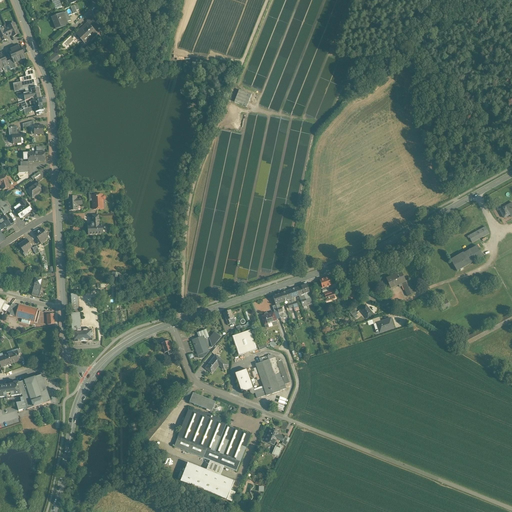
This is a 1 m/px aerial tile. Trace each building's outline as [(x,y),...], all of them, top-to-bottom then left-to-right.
[(51,0),(55,10),(62,7),(59,0),(68,0),(70,4),(81,0),(51,0)] [(67,12),(52,18),(56,29),(68,24),(68,22),(70,21),(67,12)] [(93,20),(89,25),(91,27),(93,29),(97,26),(98,25),(96,18),(93,20)] [(14,24),(8,26),(9,28),(12,35),(13,37),(19,34),(14,24)] [(85,24),(77,33),(85,41),(85,42),(88,39),(89,40),(92,38),(93,39),(98,34),(93,29),(91,27),(89,28),(85,24)] [(128,41),(121,40),(121,42),(120,42),(119,50),(127,52),(128,44),(128,41)] [(24,54),(20,45),(14,48),(20,61),(26,58),(24,54)] [(20,61),(14,48),(9,50),(12,59),(14,63),(20,61)] [(7,62),(3,53),(0,54),(0,62),(3,68),(8,66),(9,66),(7,62)] [(60,59),(56,53),(48,59),(52,65),(60,59)] [(33,68),(26,71),(26,72),(25,73),(26,77),(31,76),(32,80),(32,83),(34,83),(35,85),(36,85),(36,88),(37,88),(34,71),(33,68)] [(24,82),(16,83),(18,91),(25,90),(26,93),(29,93),(32,93),(31,90),(31,89),(36,88),(36,85),(35,85),(34,83),(32,83),(32,80),(24,82)] [(36,88),(31,89),(31,90),(32,93),(33,98),(41,97),(39,88),(37,88),(36,88)] [(246,107),(251,94),(237,89),(232,102),(246,107)] [(26,93),(24,94),(25,101),(33,98),(32,93),(29,93),(26,93)] [(41,97),(33,98),(33,101),(32,102),(32,104),(34,104),(34,105),(42,104),(41,97)] [(42,104),(34,105),(36,112),(44,111),(42,104)] [(43,126),(34,126),(34,135),(44,134),(43,126)] [(20,135),(12,135),(13,144),(13,143),(21,143),(21,144),(22,144),(21,138),(21,135),(20,135)] [(45,152),(28,153),(28,162),(45,161),(45,152)] [(5,175),(0,176),(0,185),(1,185),(3,190),(10,188),(5,175)] [(44,190),(38,182),(27,190),(31,197),(37,193),(38,194),(44,190)] [(98,194),(98,195),(95,195),(92,196),(93,201),(93,210),(103,209),(103,204),(102,204),(102,200),(104,200),(106,199),(106,197),(104,195),(102,196),(102,195),(100,195),(99,194),(98,194)] [(71,197),(68,197),(68,199),(69,211),(78,211),(78,206),(83,205),(82,198),(77,199),(77,197),(71,197)] [(23,206),(16,211),(21,218),(31,211),(26,203),(24,200),(21,202),(23,206)] [(511,202),(499,210),(504,218),(510,215),(511,217),(511,216),(511,202)] [(5,216),(1,219),(2,220),(0,221),(0,228),(1,231),(7,227),(11,225),(5,216)] [(94,222),(92,222),(92,223),(91,223),(90,225),(90,226),(88,226),(88,235),(103,234),(103,225),(99,225),(99,222),(94,222)] [(485,227),(467,237),(468,238),(469,238),(472,243),(489,233),(485,227)] [(43,229),(40,232),(39,231),(35,234),(40,242),(48,236),(43,229)] [(27,240),(19,245),(24,252),(23,253),(25,256),(29,253),(27,250),(32,247),(27,240)] [(477,246),(451,261),(457,271),(483,256),(477,246)] [(409,280),(405,281),(401,272),(386,279),(391,289),(399,285),(400,287),(404,286),(405,290),(412,287),(409,280)] [(493,275),(476,285),(479,291),(496,281),(493,275)] [(328,277),(320,280),(322,288),(328,286),(331,285),(328,277)] [(46,282),(36,279),(32,295),(39,297),(42,287),(45,287),(46,282)] [(307,285),(301,287),(304,295),(308,293),(310,293),(307,285)] [(301,287),(296,288),(298,296),(300,296),(304,295),(301,287)] [(412,287),(405,290),(408,296),(415,293),(412,287)] [(294,289),(289,291),(291,299),(293,298),(297,297),(294,289)] [(329,291),(324,293),(327,301),(336,298),(333,290),(329,291)] [(289,291),(281,293),(284,301),(287,300),(291,299),(289,291)] [(281,293),(273,296),(275,305),(284,301),(281,293)] [(12,304),(7,311),(10,314),(10,315),(15,317),(18,306),(12,304)] [(37,310),(19,305),(18,306),(15,317),(16,317),(22,319),(21,322),(29,325),(30,321),(34,322),(37,310)] [(365,305),(360,310),(367,318),(373,314),(365,305)] [(231,310),(223,313),(226,321),(228,325),(232,324),(230,320),(234,318),(231,310)] [(511,312),(459,341),(463,347),(511,321),(511,312)] [(273,313),(262,317),(265,325),(266,328),(277,324),(276,319),(274,313),(273,313)] [(72,314),(71,314),(72,331),(80,331),(79,314),(77,314),(72,314)] [(381,322),(377,323),(380,333),(394,328),(390,319),(381,322)] [(92,330),(80,331),(72,331),(73,342),(93,341),(92,330)] [(206,330),(197,333),(198,338),(203,336),(204,339),(209,338),(206,330)] [(251,330),(232,337),(238,356),(257,349),(251,330)] [(216,334),(213,338),(211,337),(209,339),(209,340),(212,348),(220,338),(216,334)] [(198,338),(192,340),(195,349),(206,345),(204,339),(203,336),(198,338)] [(169,342),(165,343),(164,342),(162,343),(162,344),(161,344),(162,348),(161,348),(162,350),(163,350),(164,353),(168,352),(172,351),(169,342)] [(268,347),(265,342),(258,345),(260,350),(268,347)] [(206,345),(195,349),(198,356),(200,355),(203,358),(209,352),(208,349),(206,345)] [(218,346),(212,353),(214,355),(220,348),(218,346)] [(17,351),(8,355),(11,364),(15,362),(20,360),(18,354),(17,351)] [(8,355),(0,357),(0,364),(1,366),(1,368),(11,364),(8,355)] [(275,358),(272,355),(259,359),(261,363),(256,365),(264,388),(266,395),(267,396),(280,391),(286,388),(285,385),(290,383),(282,361),(277,363),(275,358)] [(228,365),(215,356),(205,368),(212,374),(219,365),(224,370),(228,365)] [(247,369),(235,374),(242,393),(249,390),(254,388),(247,369)] [(19,383),(18,383),(19,384),(20,395),(22,395),(27,409),(50,402),(41,375),(19,383)] [(14,385),(0,386),(0,397),(20,395),(19,384),(18,383),(19,383),(14,383),(14,385)] [(262,386),(254,389),(254,388),(249,390),(250,393),(252,394),(255,393),(257,399),(266,395),(264,388),(263,389),(262,386)] [(210,400),(193,394),(190,403),(212,411),(215,402),(214,404),(210,402),(210,400)] [(163,414),(167,417),(182,399),(178,396),(163,414)] [(193,412),(188,410),(178,437),(207,449),(215,452),(226,425),(220,423),(206,417),(193,412)] [(222,419),(207,413),(207,414),(206,417),(220,423),(222,419)] [(163,414),(145,437),(149,441),(168,418),(167,417),(163,414)] [(251,435),(226,425),(215,452),(240,462),(251,435)] [(274,429),(273,431),(270,429),(266,440),(270,442),(269,444),(274,446),(276,441),(280,443),(283,436),(279,434),(279,433),(276,432),(277,430),(274,429)] [(288,437),(283,435),(280,443),(279,444),(286,447),(288,443),(286,442),(288,437)] [(207,449),(178,437),(174,447),(203,458),(207,449)] [(215,452),(207,449),(203,458),(236,472),(240,462),(215,452)] [(234,482),(188,463),(180,482),(227,500),(234,482)]
